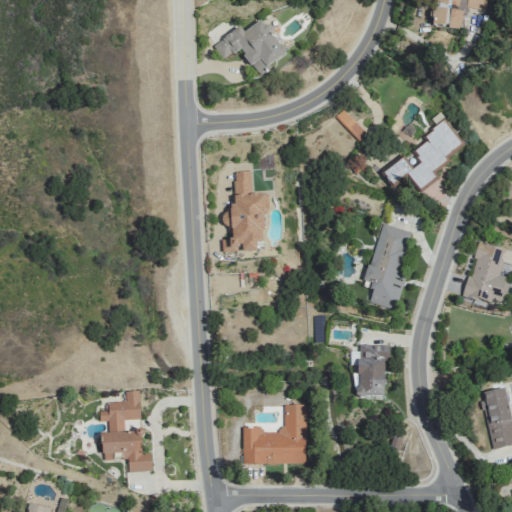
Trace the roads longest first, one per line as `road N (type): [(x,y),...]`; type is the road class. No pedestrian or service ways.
road 1 (residential): [(211,511),(183,0)]
road 2 (residential): [(462,495),(424,400),(424,327),(471,189),(511,148)]
road 3 (residential): [(187,124),(260,119),(326,91),(366,49),(385,0)]
road 4 (residential): [(462,495),(209,496)]
